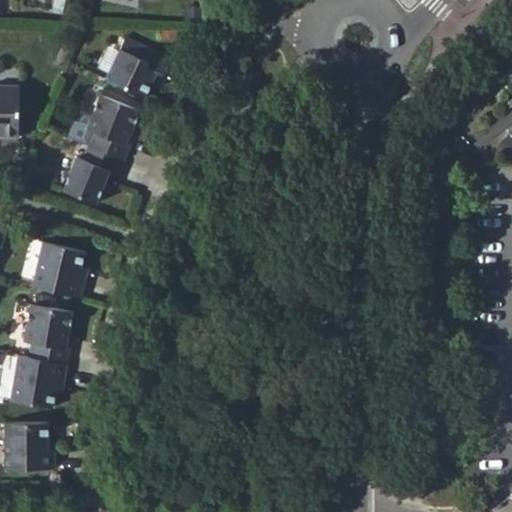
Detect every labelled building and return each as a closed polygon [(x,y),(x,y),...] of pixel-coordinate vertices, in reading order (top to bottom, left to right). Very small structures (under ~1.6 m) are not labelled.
[(125,39),(104,77),(138,96),(149,76),(154,79),(164,61),(125,39)] [(0,139),(16,139),(17,87),(0,86),(0,139)] [(89,130),(83,141),(115,154),(119,156),(124,147),(119,145),(135,110),(98,92),(83,127),(89,130)] [(105,169),(115,154),(83,141),(76,158),(68,154),(54,186),(84,200),(100,168),(105,169)] [(39,239),(27,283),(72,293),(76,278),(70,276),(77,248),(39,239)] [(20,339),(17,354),(58,361),(62,346),(56,344),(62,313),(20,303),(13,336),(20,339)] [(56,377),(58,361),(17,354),(10,353),(2,398),(45,405),(50,377),(56,377)] [(44,448),(45,421),(2,421),(0,465),(0,467),(49,467),(50,448),(44,448)]
